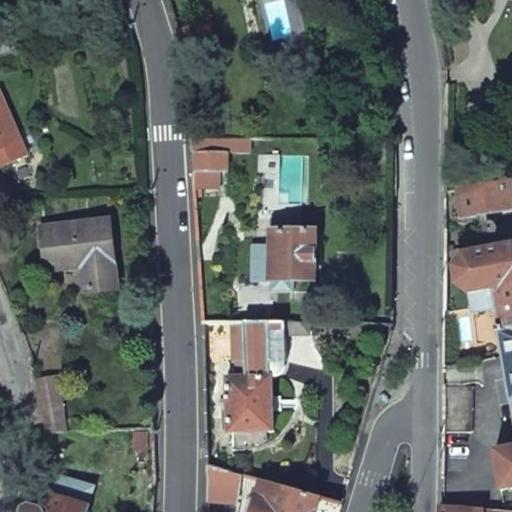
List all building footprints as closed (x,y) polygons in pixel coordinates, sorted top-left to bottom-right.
[(177,32),(185,62),(211,55),(202,25),(177,32)] [(0,167),(1,170),(26,159),(0,98),(0,167)] [(190,138),(193,190),(221,191),(221,174),(228,174),(228,154),(220,154),(220,138),(190,138)] [(511,184),(511,181),(458,189),(463,221),(511,212),(511,184)] [(270,282),(270,293),(294,293),(295,282),(318,283),(319,232),(290,232),(290,221),(269,221),(268,247),(250,246),(250,266),(268,267),(268,282),(270,282)] [(41,230),(45,273),(85,269),(88,295),(117,292),(109,223),(41,230)] [(511,490),(511,246),(463,255),(454,268),(456,286),(469,295),(474,314),(499,310),(511,395),(511,450),(495,453),(501,492),(511,490)] [(232,273),(232,284),(249,284),(249,274),(232,273)] [(202,323),(202,335),(227,334),(227,323),(202,323)] [(227,411),(229,433),(274,432),(272,379),(276,378),(282,374),(284,370),(284,368),(285,367),(285,362),(284,362),(286,362),(284,323),(231,323),(232,363),(236,363),(236,379),(226,379),(227,400),(220,401),(221,411),(227,411)] [(445,386),(445,434),(473,434),(474,388),(465,388),(459,365),(445,370),(445,386)] [(42,405),(62,401),(59,382),(39,386),(42,405)] [(42,405),(46,432),(67,432),(62,401),(42,405)] [(207,483),(206,502),(236,503),(241,477),(206,467),(207,483)] [(338,511),(340,506),(261,483),(247,478),(244,487),(258,492),(256,500),(252,499),(250,500),(246,511),(338,511)] [(85,511),(86,509),(47,498),(32,492),(25,511),(85,511)]
